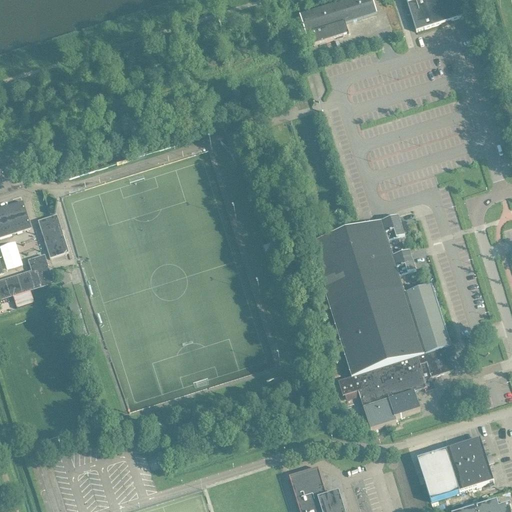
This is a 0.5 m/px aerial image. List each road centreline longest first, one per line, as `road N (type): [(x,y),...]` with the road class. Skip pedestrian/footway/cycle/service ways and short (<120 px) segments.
road 1 (unclassified): [(102,511),(328,442),(386,448),(511,410)]
road 2 (unclassified): [(511,332),(472,203),(511,189)]
